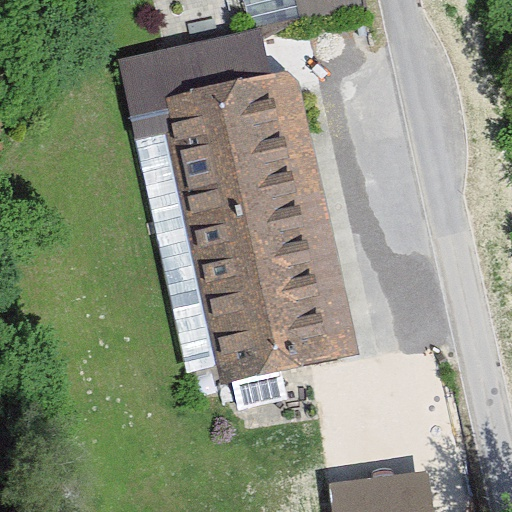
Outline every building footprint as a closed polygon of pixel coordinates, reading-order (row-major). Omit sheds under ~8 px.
[(246,0),(248,14),(296,6),(295,0),(246,0)] [(301,0),(304,13),(359,0),(301,0)] [(260,35),(118,67),(135,145),(161,139),(219,393),(360,362),(296,78),(271,84),(260,35)] [(443,70),(453,164),(482,161),(471,67),(443,70)] [(419,511),(413,468),(335,479),(339,511),(419,511)]
